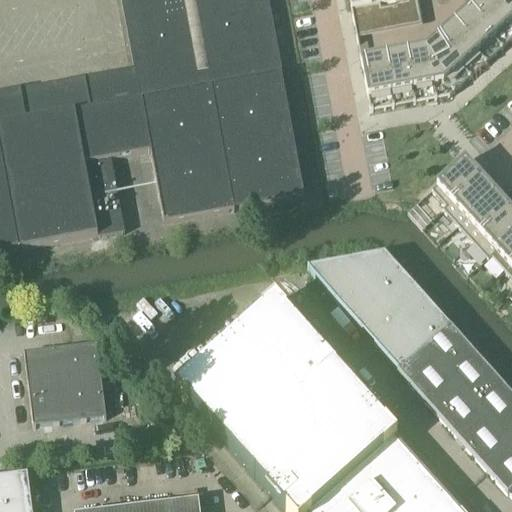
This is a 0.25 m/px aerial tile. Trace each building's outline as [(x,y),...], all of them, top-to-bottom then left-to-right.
[(0,257),(97,239),(98,242),(125,237),(111,164),(150,156),(163,227),(303,201),(265,0),(119,0),(133,71),(0,96),(0,257)] [(348,0),(351,12),(352,17),(396,9),(395,4),(393,0),(348,0)] [(484,0),(482,0),(467,13),(481,30),(502,52),(503,51),(502,51),(511,42),(511,31),(497,15),(484,0)] [(511,0),(484,0),(497,15),(511,31),(511,0)] [(467,13),(451,28),(465,44),(486,66),(487,66),(486,66),(501,53),(502,52),(481,30),(467,13)] [(451,28),(435,43),(449,59),(470,81),(471,80),(485,67),(486,66),(465,44),(451,28)] [(435,43),(426,51),(430,72),(435,102),(449,100),(453,96),(455,95),(469,82),(470,81),(449,59),(435,43)] [(425,51),(405,56),(409,76),(414,105),(435,102),(430,72),(426,51),(425,51)] [(405,56),(384,60),(388,80),(393,109),(414,105),(409,76),(405,56)] [(384,60),(361,64),(365,85),(370,112),(393,109),(388,80),(384,60)] [(464,164),(431,194),(446,210),(442,213),(443,215),(480,181),(464,164)] [(480,181),(443,215),(458,231),(494,197),(480,181)] [(494,197),(458,231),(472,247),(509,213),(494,197)] [(511,217),(509,213),(472,247),(487,263),(511,239),(511,217)] [(511,239),(487,263),(488,264),(491,261),(505,275),(511,268),(511,239)] [(386,261),(307,273),(398,377),(507,499),(511,503),(511,402),(449,332),(386,261)] [(272,308),(177,393),(233,457),(281,511),(453,511),(404,457),(286,324),(272,308)] [(47,356),(24,359),(33,433),(36,432),(47,431),(103,424),(106,424),(105,419),(100,377),(97,350),(82,352),(54,355),(47,356)] [(0,511),(31,511),(27,480),(0,483),(0,511)]
